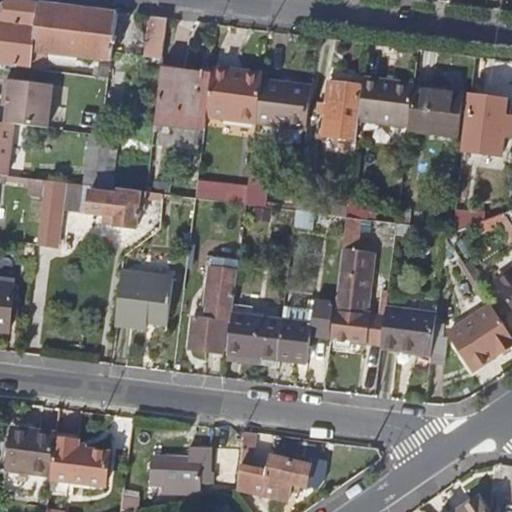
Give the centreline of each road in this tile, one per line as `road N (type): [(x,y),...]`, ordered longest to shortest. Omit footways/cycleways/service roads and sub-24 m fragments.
road 1 (residential): [(0,375),(460,444)]
road 2 (residential): [(224,0),(511,37)]
road 3 (residential): [(460,444),(357,511)]
